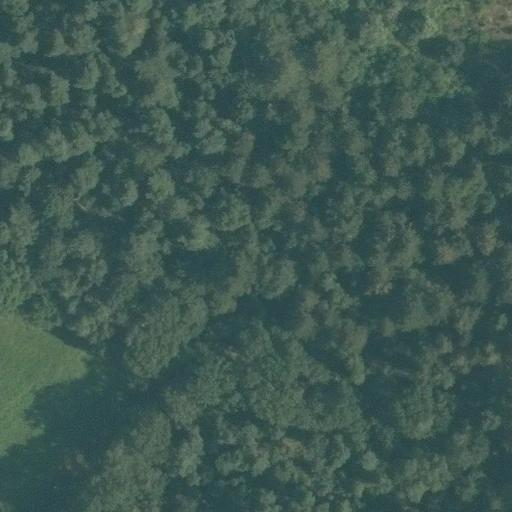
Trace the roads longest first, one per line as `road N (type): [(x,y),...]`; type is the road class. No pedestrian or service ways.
road 1 (track): [(511,473),(213,346)]
road 2 (track): [(213,346),(0,241)]
road 3 (track): [(213,346),(50,511)]
